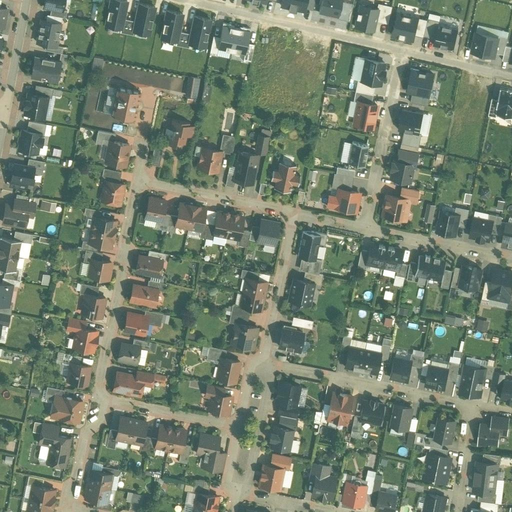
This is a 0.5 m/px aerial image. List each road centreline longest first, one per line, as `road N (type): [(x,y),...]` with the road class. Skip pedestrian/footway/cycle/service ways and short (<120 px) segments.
road 1 (residential): [(295,214),(137,182),(95,397)]
road 2 (residential): [(475,407),(272,372),(246,483)]
road 3 (residential): [(179,0),(401,51)]
road 4 (residential): [(237,429),(267,345),(295,214)]
road 5 (residential): [(511,259),(365,228)]
road 6 (residential): [(95,397),(237,429)]
road 7 (residential): [(95,397),(70,509),(83,511)]
